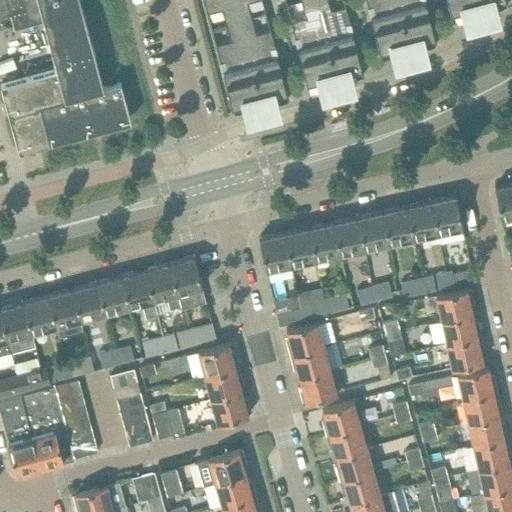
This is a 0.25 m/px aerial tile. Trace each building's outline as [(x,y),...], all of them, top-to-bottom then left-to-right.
[(0,0),(0,16),(10,14),(11,19),(27,15),(25,18),(32,22),(40,9),(44,20),(57,68),(2,83),(19,149),(42,143),(90,130),(99,128),(130,119),(119,80),(102,84),(95,58),(79,0),(0,0)] [(221,9),(226,24),(238,21),(232,0),(203,0),(207,13),(221,9)] [(232,0),(238,21),(251,18),(247,2),(254,0),(232,0)] [(300,58),(328,51),(313,0),(303,0),(301,1),(305,16),(290,20),(300,58)] [(313,0),(328,51),(355,44),(345,6),(330,10),(327,0),(313,0)] [(365,0),(373,27),(401,20),(395,0),(365,0)] [(395,0),(401,20),(428,13),(424,0),(395,0)] [(447,0),(453,20),(463,17),(464,21),(481,16),(476,0),(447,0)] [(476,0),(481,16),(498,12),(497,8),(507,5),(506,0),(476,0)] [(437,44),(428,13),(401,20),(410,55),(427,51),(426,47),(437,44)] [(238,21),(253,75),(280,67),(270,29),(255,33),(251,18),(238,21)] [(394,59),(410,55),(401,20),(373,27),(382,59),(392,56),(394,59)] [(225,82),(253,75),(238,21),(226,24),(230,40),(215,44),(225,82)] [(363,75),(355,44),(328,51),(337,86),(354,82),(353,78),(363,75)] [(320,91),(337,86),(328,51),(300,58),(309,90),(319,87),(320,91)] [(288,99),(280,67),(253,75),(262,110),(279,105),(278,102),(288,99)] [(245,114),(262,110),(253,75),(225,82),(234,113),(244,111),(245,114)] [(511,181),(494,186),(501,217),(511,215),(511,181)] [(455,194),(430,200),(437,231),(462,226),(455,194)] [(430,200),(406,205),(413,237),(437,231),(430,200)] [(406,205),(381,210),(388,242),(413,237),(406,205)] [(381,210),(357,215),(364,247),(388,242),(381,210)] [(357,215),(332,221),(339,252),(364,247),(357,215)] [(332,221),(308,226),(315,258),(339,252),(332,221)] [(308,226),(284,231),(290,263),(315,258),(308,226)] [(284,231),(259,236),(265,268),(290,263),(284,231)] [(185,257),(169,261),(177,293),(180,305),(181,308),(193,304),(206,301),(202,286),(193,255),(185,257)] [(169,261),(144,268),(153,299),(166,296),(169,308),(180,305),(177,293),(169,261)] [(144,268),(120,274),(128,306),(138,303),(142,302),(146,319),(157,316),(156,313),(153,299),(144,268)] [(471,268),(452,273),(454,284),(474,280),(471,268)] [(446,271),(435,273),(439,288),(454,284),(452,273),(451,270),(446,271)] [(120,274),(96,281),(104,312),(128,306),(120,274)] [(422,276),(416,278),(419,292),(435,289),(432,274),(422,276)] [(416,278),(401,281),(403,292),(404,296),(419,292),(416,278)] [(96,281),(71,287),(80,319),(104,312),(96,281)] [(387,281),(372,285),(376,299),(391,295),(387,281)] [(372,285),(356,289),(360,303),(376,299),(372,285)] [(71,287),(47,294),(55,326),(56,325),(58,336),(82,329),(79,319),(80,319),(71,287)] [(440,319),(472,312),(471,304),(474,303),(470,288),(467,289),(467,288),(435,295),(440,319)] [(344,292),(329,296),(332,311),(348,306),(344,292)] [(47,294),(23,300),(31,332),(55,326),(47,294)] [(323,297),(313,300),(317,315),(332,311),(329,296),(323,297)] [(23,300),(0,306),(0,312),(10,351),(35,345),(31,332),(23,300)] [(299,304),(294,305),(295,308),(298,320),(313,316),(310,301),(299,304)] [(359,310),(361,319),(375,316),(373,306),(359,310)] [(295,308),(275,313),(279,325),(298,320),(295,308)] [(0,312),(0,366),(13,363),(13,362),(10,351),(0,312)] [(440,319),(446,343),(480,335),(477,319),(474,320),(472,312),(440,319)] [(383,321),(385,331),(399,328),(397,318),(383,321)] [(289,354),(324,345),(318,321),(286,329),(288,338),(285,338),(289,354)] [(211,322),(192,327),(193,330),(196,342),(215,337),(213,330),(211,322)] [(186,329),(176,331),(180,346),(196,342),(193,330),(192,327),(186,329)] [(385,331),(388,340),(401,337),(399,328),(385,331)] [(162,335),(157,336),(161,351),(177,347),(173,332),(162,335)] [(484,350),(480,335),(446,343),(451,366),(483,359),(481,351),(484,350)] [(157,336),(142,341),(146,355),(161,351),(157,336)] [(234,350),(231,351),(229,342),(197,351),(203,375),(238,365),(234,350)] [(129,344),(114,348),(118,363),(133,358),(129,344)] [(368,347),(371,357),(385,353),(382,344),(368,347)] [(296,368),(298,376),(331,368),(324,345),(289,354),(293,369),(296,368)] [(114,348),(98,352),(102,367),(118,363),(114,348)] [(385,353),(371,357),(373,366),(377,365),(381,380),(391,377),(387,363),(385,353)] [(89,355),(74,359),(78,373),(93,369),(89,355)] [(61,362),(45,366),(49,381),(65,377),(61,362)] [(138,366),(141,376),(155,372),(152,363),(138,366)] [(203,375),(209,398),(241,389),(239,381),(242,381),(238,365),(203,375)] [(397,378),(411,375),(409,365),(395,369),(397,378)] [(41,368),(26,371),(30,386),(34,385),(49,381),(45,366),(41,368)] [(456,373),(462,397),(496,390),(493,374),(490,375),(488,366),(456,373)] [(109,374),(113,386),(136,380),(133,368),(109,374)] [(305,400),(337,392),(331,368),(298,376),(300,384),(298,385),(301,400),(304,399),(305,400)] [(26,371),(0,378),(0,393),(30,386),(26,371)] [(81,390),(78,378),(54,385),(58,397),(81,390)] [(139,391),(136,380),(113,386),(116,398),(139,391)] [(408,385),(410,394),(424,391),(422,381),(408,385)] [(64,420),(61,409),(58,397),(54,385),(20,394),(30,433),(39,466),(59,460),(74,457),(70,444),(67,432),(65,425),(64,420)] [(244,397),(241,389),(209,398),(216,422),(248,413),(248,412),(250,411),(246,396),(244,397)] [(58,397),(61,409),(84,402),(81,390),(58,397)] [(496,390),(462,397),(467,421),(499,414),(497,406),(500,405),(496,390)] [(142,403),(139,391),(116,398),(119,410),(142,403)] [(0,399),(0,412),(7,439),(16,472),(39,466),(30,433),(20,394),(0,399)] [(149,404),(151,413),(165,410),(163,400),(149,404)] [(326,433),(360,423),(353,400),(322,409),(324,417),(321,418),(326,433)] [(408,409),(406,400),(392,403),(394,413),(408,409)] [(61,409),(64,420),(87,414),(84,402),(61,409)] [(119,410),(122,422),(146,415),(142,403),(119,410)] [(394,413),(397,422),(411,419),(408,409),(394,413)] [(158,437),(172,434),(165,410),(151,413),(158,437)] [(64,420),(65,425),(67,432),(91,426),(87,414),(64,420)] [(467,421),(472,444),(507,436),(503,421),(500,422),(499,414),(467,421)] [(149,427),(146,415),(122,422),(126,433),(149,427)] [(418,422),(420,432),(434,428),(432,419),(418,422)] [(335,455),(367,446),(360,423),(326,433),(330,449),(333,448),(335,455)] [(67,432),(70,444),(94,438),(91,426),(67,432)] [(152,439),(149,427),(126,433),(129,445),(152,439)] [(420,432),(423,441),(437,437),(434,428),(420,432)] [(507,436),(472,444),(477,468),(509,460),(507,453),(510,452),(507,436)] [(97,450),(94,438),(70,444),(74,457),(97,450)] [(373,469),(367,446),(335,455),(337,464),(335,464),(339,479),(373,469)] [(404,450),(407,460),(421,456),(418,446),(404,450)] [(243,464),(246,464),(242,449),(239,450),(239,449),(196,461),(203,485),(214,482),(246,472),(243,464)] [(423,465),(421,456),(407,460),(409,469),(423,465)] [(477,468),(483,491),(511,484),(511,468),(511,469),(509,460),(477,468)] [(431,469),(433,478),(447,474),(444,465),(431,469)] [(160,471),(163,481),(177,477),(174,467),(160,471)] [(348,502),(380,492),(373,469),(339,479),(343,495),(346,494),(348,502)] [(140,475),(132,477),(138,501),(146,499),(160,495),(154,471),(141,475),(140,475)] [(214,482),(220,505),(255,494),(251,479),(248,480),(246,472),(214,482)] [(450,484),(447,474),(433,478),(436,488),(449,484),(450,484)] [(420,496),(417,496),(419,506),(433,502),(427,480),(416,483),(420,496)] [(79,511),(96,511),(113,508),(106,484),(74,493),(75,494),(72,494),(76,509),(79,508),(79,511)] [(449,484),(436,488),(440,501),(453,498),(453,497),(450,488),(449,484)] [(511,484),(483,491),(487,511),(499,511),(511,509),(511,484)] [(385,511),(380,492),(348,502),(351,510),(348,510),(348,511),(385,511)] [(255,494),(220,505),(222,511),(257,511),(257,510),(260,510),(255,494)] [(160,495),(146,499),(149,508),(150,511),(165,511),(163,504),(160,495)] [(433,502),(419,506),(420,511),(433,511),(436,511),(433,502)]
